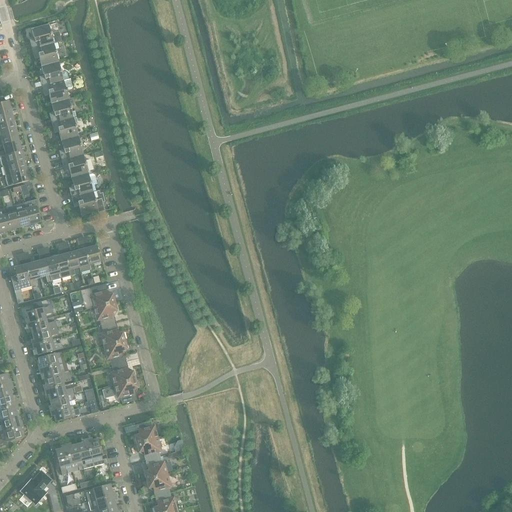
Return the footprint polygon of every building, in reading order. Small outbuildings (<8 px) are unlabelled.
[(35,43),(37,48),(57,43),(61,41),(59,31),(51,33),(49,25),(32,29),(34,38),(30,40),(31,44),(35,43)] [(58,49),(57,43),(37,48),(38,54),(34,55),(35,59),(39,58),(42,67),(59,62),(55,50),(58,49)] [(44,76),(39,77),(40,81),(45,80),(47,85),(64,81),(68,80),(67,73),(65,72),(62,73),(59,62),(42,67),(44,76)] [(49,95),(52,104),(69,99),(66,91),(71,90),(72,87),(70,79),(64,81),(47,85),(48,91),(43,92),(45,96),(49,95)] [(72,112),(69,99),(52,104),(54,113),(49,114),(50,118),(55,117),(56,122),(76,117),(75,111),(72,112)] [(0,100),(0,114),(12,111),(11,109),(10,109),(8,101),(1,103),(0,100)] [(12,114),(12,111),(0,114),(0,125),(14,122),(12,114)] [(78,123),(76,117),(56,122),(58,128),(53,129),(54,134),(59,132),(61,141),(81,136),(81,134),(78,134),(75,124),(78,123)] [(16,129),(14,122),(0,125),(0,135),(17,131),(16,129)] [(0,146),(3,146),(3,145),(19,141),(17,134),(18,133),(17,131),(0,135),(0,146)] [(65,154),(66,160),(83,155),(79,139),(82,137),(81,136),(61,141),(64,150),(59,151),(60,155),(65,154)] [(0,152),(0,156),(22,151),(22,149),(21,149),(19,141),(3,145),(3,146),(5,151),(0,152)] [(23,153),(22,151),(0,156),(0,158),(2,167),(24,161),(22,153),(23,153)] [(69,169),(71,178),(91,173),(90,171),(91,170),(93,168),(91,161),(88,160),(85,161),(83,155),(66,160),(68,165),(63,167),(64,171),(69,169)] [(26,168),(24,161),(2,167),(5,177),(28,171),(27,168),(26,168)] [(28,173),(28,171),(5,177),(8,187),(29,181),(27,173),(28,173)] [(75,191),(76,197),(96,192),(94,186),(96,182),(95,176),(92,174),(91,174),(91,173),(71,178),(74,187),(69,188),(70,192),(75,191)] [(81,216),(97,211),(98,213),(102,212),(105,212),(102,203),(105,202),(103,193),(100,194),(99,191),(96,192),(76,197),(78,202),(73,204),(74,208),(79,207),(81,216)] [(36,200),(24,203),(30,226),(33,225),(32,225),(40,222),(36,207),(38,207),(36,200)] [(28,227),(30,226),(24,203),(14,206),(20,228),(28,226),(28,227)] [(13,230),(20,228),(14,206),(4,209),(11,232),(13,231),(13,230)] [(8,232),(11,232),(4,209),(0,210),(0,231),(1,233),(8,231),(8,232)] [(41,259),(51,256),(49,246),(39,249),(41,259)] [(87,248),(85,248),(91,271),(95,270),(94,266),(101,265),(100,262),(96,246),(87,249),(87,248)] [(90,271),(91,271),(85,248),(82,249),(82,250),(75,252),(79,268),(80,273),(90,271)] [(74,269),(79,268),(75,252),(67,254),(67,253),(65,254),(71,276),(75,275),(74,269)] [(63,255),(55,257),(61,279),(71,276),(65,254),(62,254),(63,255)] [(47,258),(45,259),(51,282),(61,279),(55,257),(48,259),(47,258)] [(43,260),(35,262),(40,278),(46,277),(47,283),(51,282),(45,259),(43,259),(43,260)] [(28,263),(25,264),(32,287),(36,286),(34,280),(40,278),(35,262),(28,264),(28,263)] [(11,278),(14,289),(14,291),(32,287),(25,264),(23,265),(23,266),(14,268),(16,276),(11,278)] [(90,296),(93,308),(115,303),(113,294),(108,296),(106,285),(91,289),(93,295),(90,296)] [(76,312),(84,310),(81,300),(73,302),(76,312)] [(28,319),(27,320),(28,324),(28,325),(47,320),(46,316),(53,313),(52,307),(43,309),(41,302),(32,305),(34,312),(27,314),(28,319)] [(100,321),(101,327),(116,323),(113,313),(117,312),(115,303),(93,308),(97,322),(100,321)] [(47,320),(28,325),(28,326),(29,330),(31,329),(32,335),(57,328),(56,323),(56,322),(48,324),(47,320)] [(100,334),(104,347),(125,341),(123,333),(119,334),(116,323),(101,327),(103,334),(100,334)] [(34,340),(32,341),(33,344),(33,346),(35,345),(52,341),(51,336),(59,334),(57,328),(32,335),(34,340)] [(35,345),(33,346),(34,347),(35,350),(35,351),(36,350),(38,356),(63,350),(61,343),(56,345),(55,340),(52,341),(35,345)] [(110,360),(112,365),(126,362),(124,352),(128,350),(125,341),(104,347),(107,360),(110,360)] [(40,364),(39,365),(40,369),(40,370),(66,363),(64,353),(39,359),(40,364)] [(111,373),(114,386),(136,380),(134,372),(129,373),(126,362),(112,365),(114,372),(111,373)] [(66,363),(40,370),(40,371),(41,375),(43,375),(44,380),(69,373),(66,363)] [(69,373),(44,380),(46,386),(44,386),(45,390),(45,391),(64,386),(63,382),(71,380),(69,373)] [(0,387),(12,385),(11,384),(9,384),(7,375),(0,376),(0,387)] [(138,389),(138,388),(140,388),(138,382),(136,382),(136,380),(114,386),(118,399),(121,398),(122,405),(137,401),(134,390),(138,389)] [(0,399),(13,396),(11,390),(13,390),(12,386),(12,385),(0,387),(0,399)] [(64,386),(45,391),(46,393),(47,396),(48,396),(50,401),(75,394),(73,388),(65,390),(64,386)] [(75,394),(50,401),(51,406),(50,407),(51,411),(51,412),(70,407),(73,406),(72,402),(76,401),(75,394)] [(13,396),(0,399),(0,410),(17,406),(17,405),(16,401),(14,402),(13,396)] [(87,408),(97,406),(95,400),(85,403),(87,408)] [(17,406),(0,410),(0,421),(18,417),(17,412),(19,411),(18,407),(17,406)] [(70,407),(51,412),(51,413),(52,417),(54,417),(55,422),(80,416),(79,410),(74,411),(73,406),(70,407)] [(18,417),(0,421),(0,432),(23,427),(22,426),(21,422),(19,422),(18,417)] [(135,437),(137,445),(158,439),(155,426),(152,427),(151,422),(136,426),(139,435),(135,437)] [(0,447),(8,445),(7,442),(24,438),(22,432),(24,432),(23,428),(23,427),(0,432),(0,447)] [(143,452),(146,461),(160,457),(159,453),(162,452),(158,439),(137,445),(139,454),(143,452)] [(89,441),(88,441),(95,467),(98,466),(105,464),(109,463),(105,450),(101,451),(98,440),(93,441),(93,440),(89,441)] [(83,444),(78,445),(84,470),(90,469),(95,467),(88,441),(86,441),(83,442),(83,444)] [(68,446),(66,447),(73,473),(78,472),(84,470),(78,445),(72,447),(71,445),(68,446)] [(62,450),(56,451),(62,476),(69,474),(73,473),(66,447),(65,447),(61,448),(62,450)] [(144,472),(146,481),(168,475),(165,462),(162,463),(160,457),(146,461),(148,471),(144,472)] [(20,491),(37,505),(47,493),(43,490),(51,480),(41,471),(33,481),(31,479),(20,491)] [(153,488),(155,497),(170,493),(169,489),(171,488),(168,475),(146,481),(149,490),(153,488)] [(110,485),(86,492),(88,498),(89,503),(115,496),(115,494),(114,491),(112,491),(110,485)] [(154,508),(154,511),(173,511),(178,511),(174,498),(171,499),(170,493),(155,497),(158,507),(154,508)] [(72,495),(66,497),(69,507),(75,505),(72,495)] [(115,496),(89,503),(90,507),(91,511),(97,511),(116,507),(115,501),(116,501),(115,497),(115,496)]
